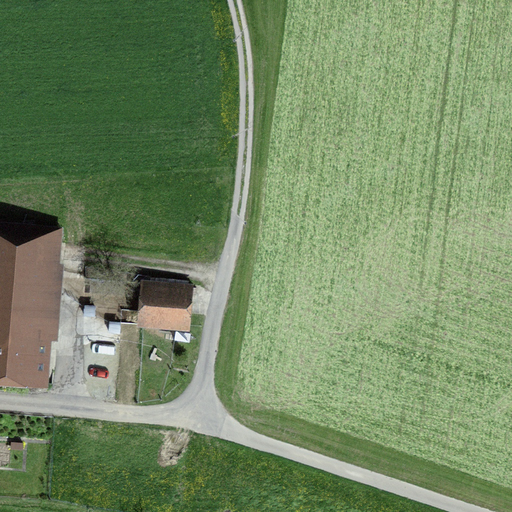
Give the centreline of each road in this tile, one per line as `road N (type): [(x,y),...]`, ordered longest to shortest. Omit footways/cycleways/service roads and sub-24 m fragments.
road 1 (unclassified): [(0,397),(184,409),(497,511)]
road 2 (track): [(227,0),(234,29),(219,263),(184,409)]
